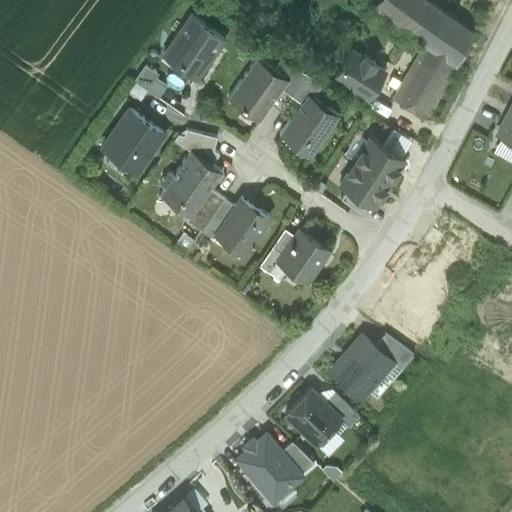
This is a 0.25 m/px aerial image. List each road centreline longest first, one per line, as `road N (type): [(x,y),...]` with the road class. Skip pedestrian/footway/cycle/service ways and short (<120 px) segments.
road 1 (residential): [(383,249),(273,380),(127,511)]
road 2 (residential): [(511,20),(383,249)]
road 3 (residential): [(383,249),(190,115)]
